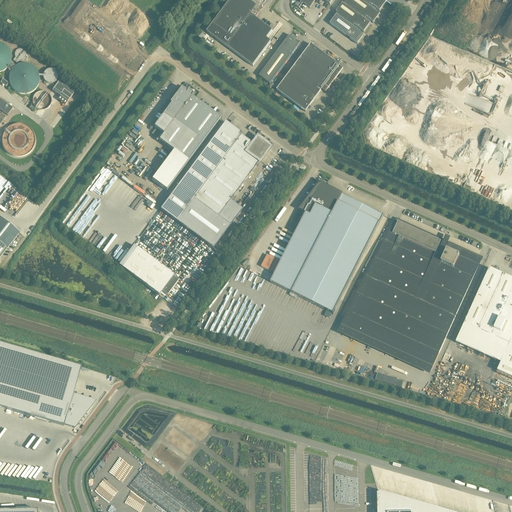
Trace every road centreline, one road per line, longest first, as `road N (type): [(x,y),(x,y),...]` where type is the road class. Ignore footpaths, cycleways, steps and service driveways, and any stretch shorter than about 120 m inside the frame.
road 1 (unclassified): [(313,161),(158,50),(24,231),(0,212)]
road 2 (unknown): [(402,202),(327,337),(408,377),(432,376),(495,244)]
road 3 (unclassified): [(511,251),(313,161)]
road 4 (unknown): [(124,165),(145,183),(167,157),(140,130),(184,69)]
road 5 (unknown): [(483,119),(456,156),(433,154),(404,119),(428,87)]
road 6 (unknown): [(232,104),(145,220)]
road 7 (unclassified): [(126,389),(66,465),(71,511)]
